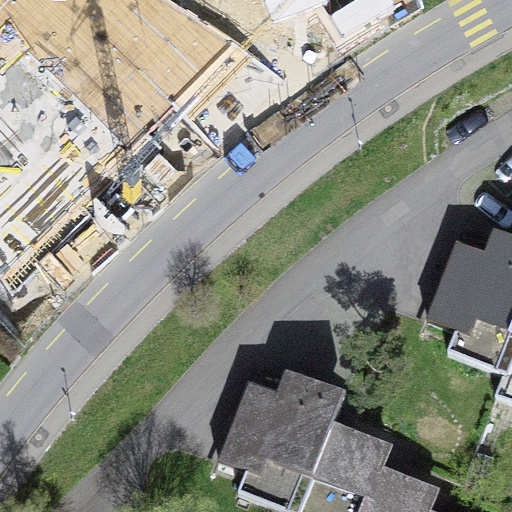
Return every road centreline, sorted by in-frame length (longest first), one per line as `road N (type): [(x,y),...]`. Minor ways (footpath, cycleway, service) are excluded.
road 1 (residential): [(511,2),(257,161),(153,254),(50,367),(0,438)]
road 2 (residential): [(511,128),(316,268),(158,436)]
